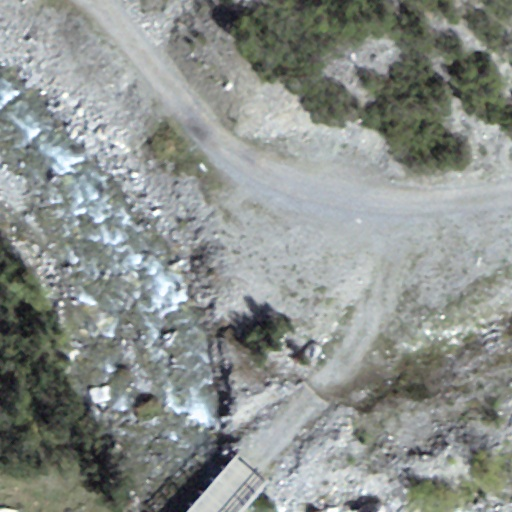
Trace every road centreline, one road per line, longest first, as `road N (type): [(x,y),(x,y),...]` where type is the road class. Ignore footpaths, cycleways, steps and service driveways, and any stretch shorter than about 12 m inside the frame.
road 1 (track): [(511,194),(389,206),(320,198),(249,172),(94,0)]
road 2 (track): [(389,206),(394,295),(214,511)]
